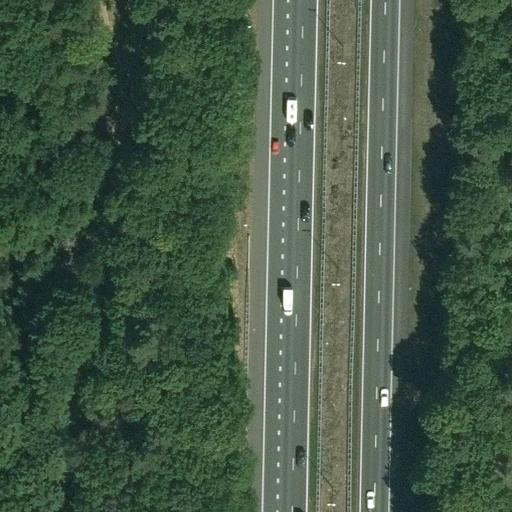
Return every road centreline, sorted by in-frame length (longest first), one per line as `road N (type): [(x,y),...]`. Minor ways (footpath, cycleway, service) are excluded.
road 1 (motorway): [(301,0),(291,511)]
road 2 (motorway): [(379,511),(389,0)]
road 3 (unclassified): [(98,0),(111,77),(56,285),(0,442)]
